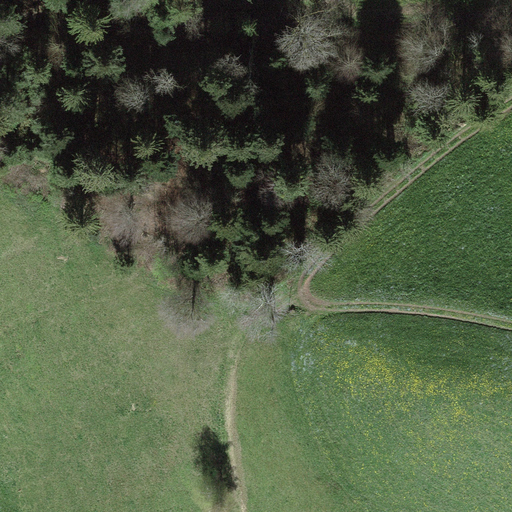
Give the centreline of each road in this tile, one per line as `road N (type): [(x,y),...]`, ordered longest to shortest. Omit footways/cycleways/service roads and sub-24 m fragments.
road 1 (track): [(311,304),(269,311),(240,333),(221,392),(226,468)]
road 2 (track): [(511,327),(423,310),(311,304)]
road 3 (track): [(311,304),(300,288),(318,256),(410,175)]
